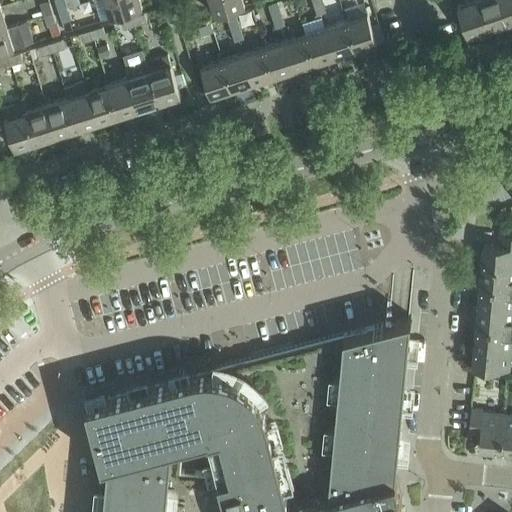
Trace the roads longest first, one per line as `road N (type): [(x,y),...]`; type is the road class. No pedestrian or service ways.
road 1 (residential): [(0,184),(430,60)]
road 2 (tertiary): [(23,249),(399,141)]
road 3 (residential): [(422,201),(442,266),(426,437),(442,473)]
